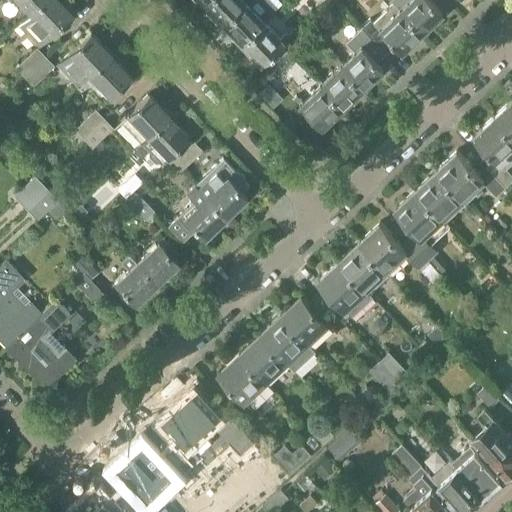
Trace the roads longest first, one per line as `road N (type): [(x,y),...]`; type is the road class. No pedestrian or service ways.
road 1 (residential): [(62,467),(318,223)]
road 2 (residential): [(318,223),(111,0)]
road 3 (residential): [(318,223),(511,43)]
